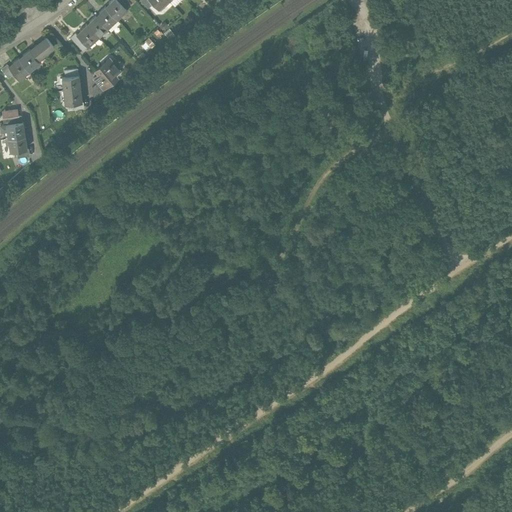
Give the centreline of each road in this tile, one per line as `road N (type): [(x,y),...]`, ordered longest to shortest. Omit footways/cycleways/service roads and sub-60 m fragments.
road 1 (track): [(456,268),(305,386),(114,511)]
road 2 (track): [(456,268),(390,131)]
road 3 (unknown): [(511,34),(381,99)]
road 4 (track): [(406,511),(511,427)]
road 5 (track): [(390,131),(360,8)]
